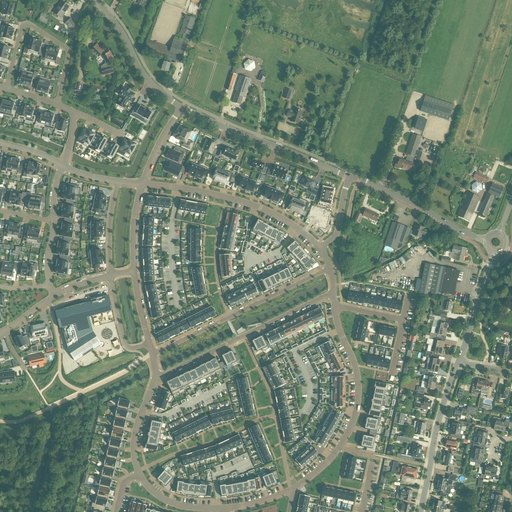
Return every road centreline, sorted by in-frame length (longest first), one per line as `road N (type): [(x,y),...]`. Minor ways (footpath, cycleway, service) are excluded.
road 1 (residential): [(294,488),(331,457),(356,409),(355,365),(333,304)]
road 2 (tertiary): [(349,177),(181,106)]
road 3 (residential): [(7,88),(27,26),(66,47),(55,104)]
road 4 (tertiary): [(420,511),(458,361)]
road 5 (tertiary): [(486,240),(349,177)]
road 6 (residential): [(275,415),(137,470)]
road 7 (tertiary): [(181,106),(151,85),(93,0)]
road 8 (residential): [(230,317),(215,264),(227,197)]
